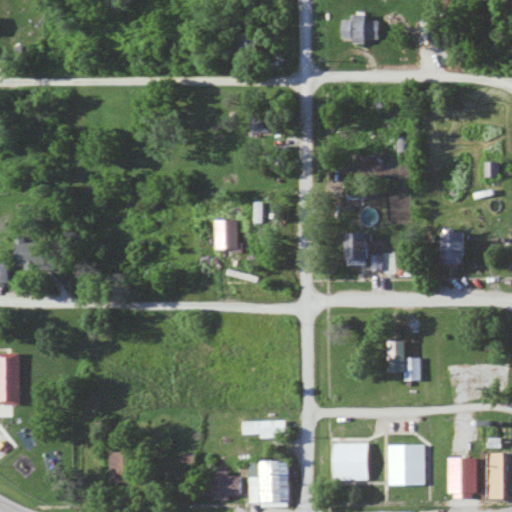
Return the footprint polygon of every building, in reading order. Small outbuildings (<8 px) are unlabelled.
[(380,37),(380,14),(353,14),(353,18),(344,18),(344,40),(371,40),(371,37),(380,37)] [(264,50),(264,32),(245,32),(245,50),(264,50)] [(350,231),(350,263),(377,263),(377,231),(350,231)] [(449,231),(449,257),(466,257),(466,231),(449,231)] [(246,434),(288,434),(288,420),(246,420),(246,434)] [(395,482),(395,441),(430,442),(430,482),(395,482)] [(342,442),(375,442),(375,480),(342,480),(342,442)] [(511,494),(497,494),(497,448),(511,448),(511,494)] [(454,490),(454,455),(480,455),(481,490),(454,490)] [(294,504),(294,459),(253,459),(253,504),(294,504)] [(247,496),(247,474),(215,474),(215,496),(247,496)]
